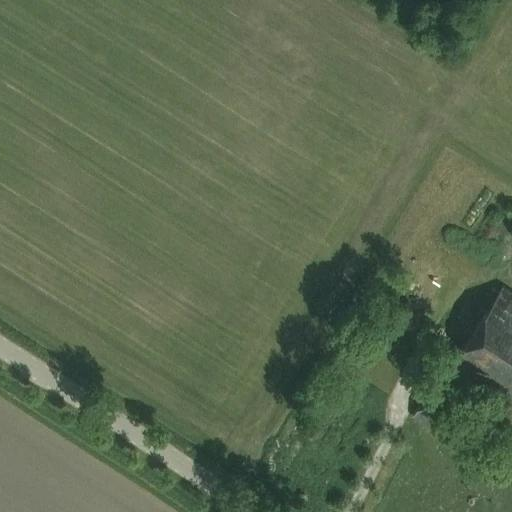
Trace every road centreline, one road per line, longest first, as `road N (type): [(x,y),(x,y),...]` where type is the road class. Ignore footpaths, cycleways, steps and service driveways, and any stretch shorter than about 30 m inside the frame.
road 1 (secondary): [(244,511),(0,352)]
road 2 (unknown): [(370,511),(427,387),(458,379),(511,403)]
